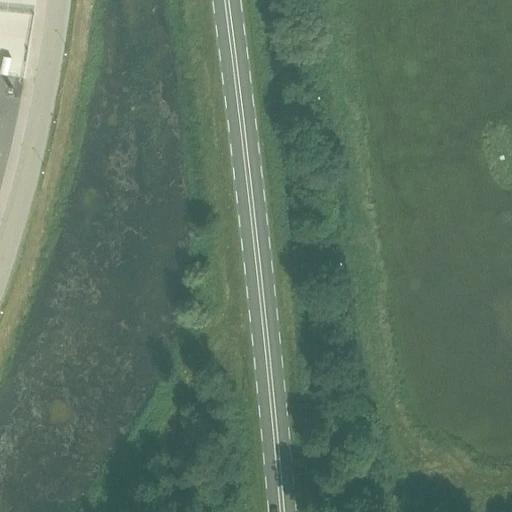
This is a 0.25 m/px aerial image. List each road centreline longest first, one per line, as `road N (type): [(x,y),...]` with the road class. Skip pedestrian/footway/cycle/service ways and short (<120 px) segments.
road 1 (primary): [(278,511),(270,394),(216,0)]
road 2 (unclassified): [(52,0),(41,89),(0,263)]
